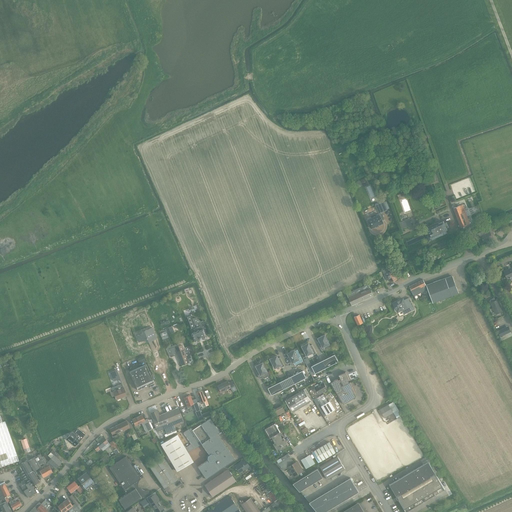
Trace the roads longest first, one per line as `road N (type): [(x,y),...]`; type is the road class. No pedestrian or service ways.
road 1 (tertiary): [(22,511),(108,423),(336,315)]
road 2 (tertiary): [(336,315),(495,248)]
road 3 (unclassified): [(337,425),(375,402),(336,315)]
